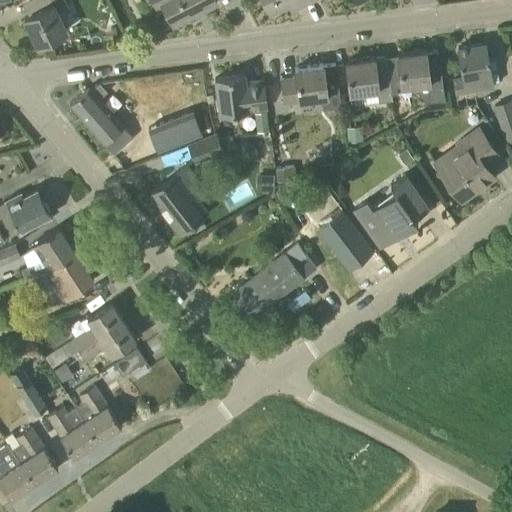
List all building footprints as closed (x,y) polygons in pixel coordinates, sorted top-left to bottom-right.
[(37,44),(55,36),(66,30),(57,12),(68,6),(65,0),(30,0),(36,12),(25,17),(37,44)] [(161,0),(173,24),(216,2),(215,0),(161,0)] [(292,0),(298,0),(301,5),(311,0),(264,0),(270,11),(292,0)] [(494,87),(493,82),(500,81),(496,59),(488,60),(485,42),(458,47),(463,77),(453,78),(455,94),(494,87)] [(444,92),(441,69),(438,50),(426,51),(425,50),(397,54),(402,87),(424,83),(426,95),(444,92)] [(392,99),(389,76),(386,57),(374,58),(374,57),(346,61),(351,93),(377,90),(379,101),(392,99)] [(341,106),(338,83),(335,63),(323,65),(323,64),(295,68),(296,76),(280,78),(283,102),(321,97),(323,109),(341,106)] [(219,114),(247,111),(267,108),(264,79),(246,81),(245,74),(215,78),(219,114)] [(69,103),(112,153),(131,137),(98,99),(107,91),(100,82),(91,90),(88,87),(69,103)] [(511,102),(511,101),(494,107),(505,139),(511,136),(511,102)] [(268,129),(266,111),(254,112),(256,131),(268,129)] [(169,147),(203,134),(198,121),(163,134),(169,147)] [(361,125),(346,126),(348,141),(362,140),(361,125)] [(441,170),(450,182),(461,199),(494,175),(485,162),(498,153),(479,127),(458,142),(465,152),(441,170)] [(221,152),(216,140),(215,135),(189,144),(196,161),(221,152)] [(398,154),(405,165),(414,159),(407,149),(398,154)] [(206,190),(198,180),(186,164),(177,172),(150,193),(180,231),(207,210),(197,197),(206,190)] [(278,180),(295,177),(293,165),(276,168),(278,180)] [(402,232),(418,221),(414,216),(429,206),(417,190),(406,173),(391,184),(395,191),(372,207),(366,200),(353,209),(381,247),(394,237),(392,234),(400,229),(402,232)] [(256,174),(256,189),(274,190),(274,174),(256,174)] [(0,215),(11,235),(33,223),(50,214),(48,210),(49,208),(47,203),(44,202),(37,190),(22,198),(20,194),(0,205),(0,215)] [(341,207),(318,225),(335,247),(358,229),(341,207)] [(48,264),(76,253),(58,226),(34,242),(48,264)] [(0,264),(19,257),(14,244),(0,249),(0,264)] [(315,267),(303,251),(298,244),(230,295),(248,319),(315,267)] [(76,253),(48,264),(24,275),(25,278),(29,277),(40,292),(57,282),(67,298),(93,280),(76,253)] [(81,348),(123,320),(111,301),(87,317),(93,325),(44,358),(52,368),(81,349),(81,348)] [(112,354),(119,350),(136,339),(123,320),(81,348),(81,349),(87,358),(106,346),(112,354)] [(23,350),(26,353),(31,354),(34,351),(35,346),(32,343),(27,343),(24,346),(23,350)] [(122,376),(129,371),(146,360),(137,347),(113,362),(122,376)] [(54,369),(62,381),(73,374),(65,362),(54,369)] [(28,383),(19,388),(34,410),(42,405),(28,383)] [(122,425),(111,408),(95,385),(79,396),(83,402),(76,407),(98,440),(122,425)] [(48,416),(64,439),(75,456),(98,440),(76,407),(69,412),(64,405),(48,416)] [(5,437),(8,443),(9,443),(35,482),(58,467),(31,426),(29,428),(15,437),(13,432),(5,437)] [(9,443),(8,443),(1,448),(0,447),(0,480),(11,498),(35,482),(9,443)]
